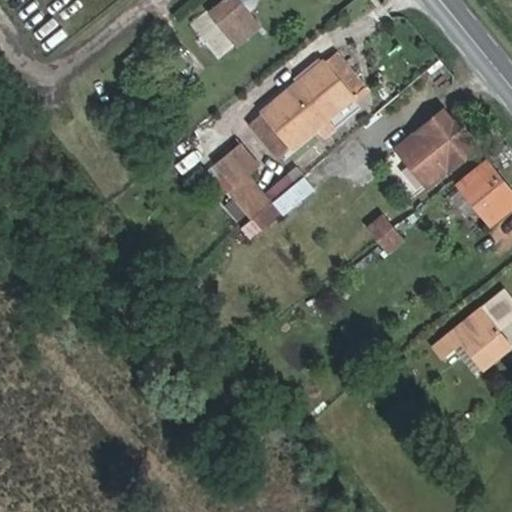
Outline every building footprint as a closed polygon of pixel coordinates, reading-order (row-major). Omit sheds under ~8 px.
[(261,23),(250,11),(255,7),(256,5),(258,3),(258,0),(225,0),(212,11),(237,42),(261,23)] [(213,50),(229,36),(209,11),(192,24),(213,50)] [(134,73),(156,56),(145,44),(123,60),(134,73)] [(328,67),(342,55),(337,50),(323,61),(328,67)] [(328,118),(367,86),(342,55),(328,67),(323,61),(320,57),(295,78),(298,81),(306,91),(300,96),(292,87),(252,120),(282,157),(317,128),(325,138),(337,128),(328,118)] [(306,91),(298,81),(292,87),(300,96),(306,91)] [(430,184),(476,148),(466,136),(468,134),(456,120),(454,122),(446,111),(419,132),(428,142),(408,158),(430,184)] [(408,158),(428,142),(419,132),(400,147),(408,158)] [(258,165),(240,143),(215,164),(233,185),(249,172),(258,165)] [(493,221),(511,205),(511,192),(488,163),(462,184),(493,221)] [(273,201),(249,172),(233,185),(226,191),(251,220),(273,201)] [(284,215),(316,189),(305,175),(273,201),(284,214),(284,215)] [(263,232),(284,214),(273,201),(251,220),(263,232)] [(377,239),(395,226),(384,213),(367,227),(377,239)] [(388,252),(405,238),(395,226),(377,239),(388,252)] [(511,344),(482,308),(435,346),(443,356),(463,341),(484,367),(511,344)]
